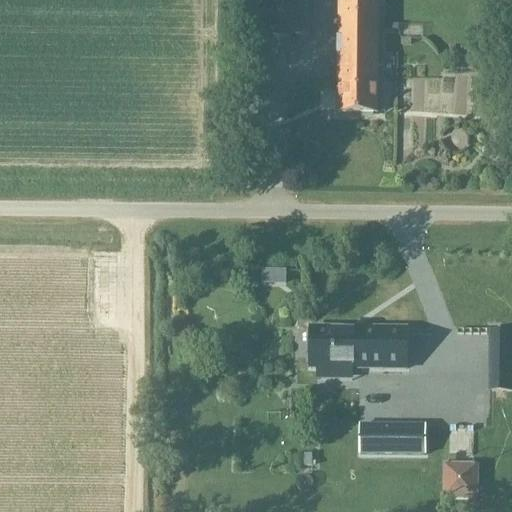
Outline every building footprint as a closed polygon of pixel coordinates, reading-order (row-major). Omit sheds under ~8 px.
[(256,0),(256,38),(305,38),(305,0),(256,0)] [(377,115),(378,3),(338,2),(338,38),(337,38),(337,55),(338,55),(337,114),(377,115)] [(405,370),(406,330),(310,329),(309,369),(315,369),(352,369),(405,370)] [(511,391),(511,332),(491,332),(489,391),(511,391)] [(423,455),(423,425),(359,425),(359,455),(423,455)] [(477,501),(478,466),(442,465),(442,501),(477,501)]
